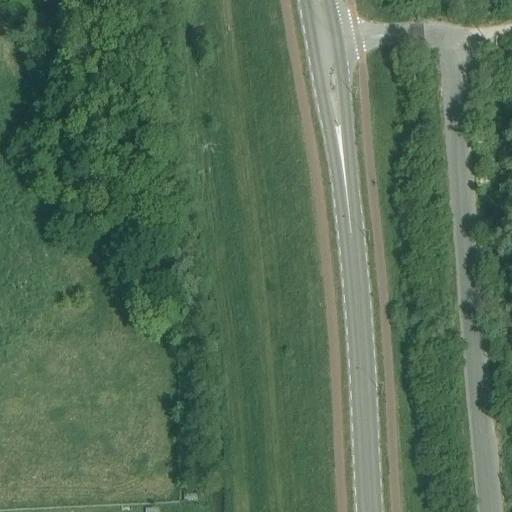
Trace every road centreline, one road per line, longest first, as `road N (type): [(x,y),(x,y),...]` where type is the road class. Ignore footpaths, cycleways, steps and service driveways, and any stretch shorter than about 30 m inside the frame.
road 1 (track): [(324,41),(440,36),(463,45),(460,127),(495,511)]
road 2 (secondary): [(368,511),(355,291),(317,0)]
